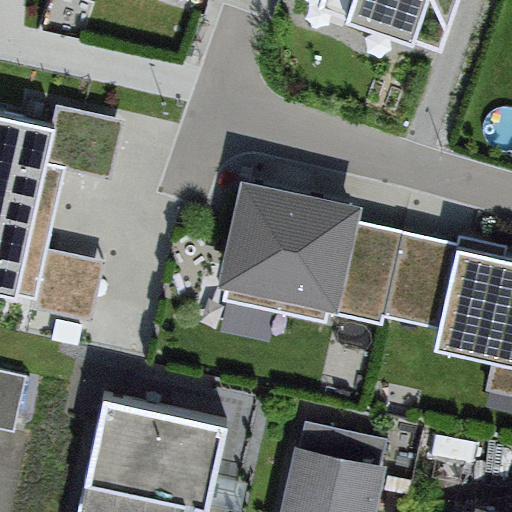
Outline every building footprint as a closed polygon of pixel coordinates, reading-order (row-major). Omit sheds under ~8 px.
[(428,0),(352,0),(347,16),(415,39),(428,0)] [(57,122),(0,109),(0,285),(36,294),(51,231),(33,226),(57,122)] [(351,207),(258,185),(231,300),(342,326),(345,312),(443,335),(441,346),(499,359),(494,378),(511,382),(511,251),(460,240),(455,262),(344,237),(351,207)] [(71,293),(97,300),(108,256),(82,249),(71,293)] [(0,356),(0,416),(15,419),(24,361),(0,356)] [(201,511),(226,409),(106,380),(72,511),(201,511)] [(362,511),(376,455),(296,437),(278,511),(362,511)]
